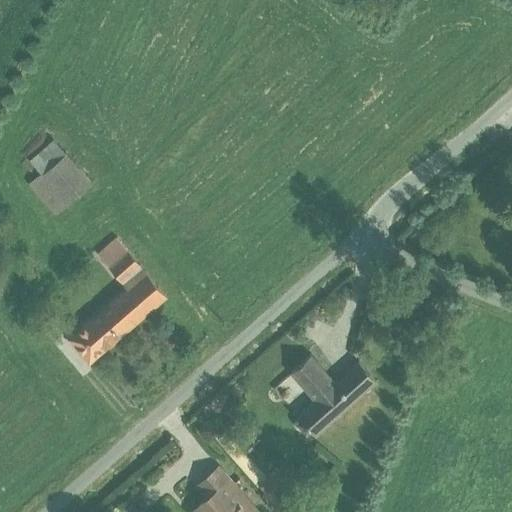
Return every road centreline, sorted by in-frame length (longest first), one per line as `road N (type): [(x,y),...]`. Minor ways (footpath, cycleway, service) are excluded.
road 1 (residential): [(51,511),(360,239)]
road 2 (residential): [(360,239),(511,104)]
road 3 (residential): [(511,302),(360,239)]
